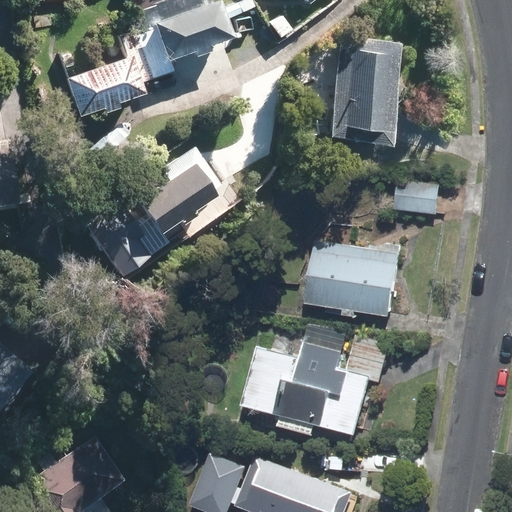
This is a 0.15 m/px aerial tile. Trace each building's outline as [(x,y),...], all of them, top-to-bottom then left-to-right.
[(216,0),(209,0),(152,19),(162,51),(226,30),(216,0)] [(293,27),(281,10),(254,30),(267,47),(293,27)] [(393,43),(342,36),(329,128),(381,136),(393,43)] [(124,52),(63,72),(75,107),(135,87),(124,52)] [(277,106),(260,104),(256,135),(273,137),(277,106)] [(6,147),(0,147),(0,197),(13,196),(6,147)] [(215,181),(192,148),(133,188),(156,221),(215,181)] [(389,313),(397,256),(319,244),(311,301),(389,313)] [(302,360),(261,349),(248,401),(354,428),(368,375),(381,378),(390,345),(347,333),(347,331),(311,325),(302,360)] [(0,392),(24,364),(0,344),(0,392)] [(115,473),(90,435),(16,484),(34,511),(78,511),(71,502),(115,473)] [(189,443),(165,444),(166,468),(190,467),(189,443)] [(344,511),(352,493),(258,458),(241,504),(263,511),(344,511)]
